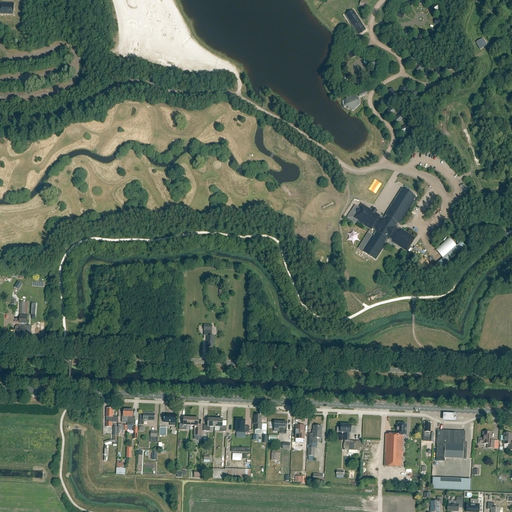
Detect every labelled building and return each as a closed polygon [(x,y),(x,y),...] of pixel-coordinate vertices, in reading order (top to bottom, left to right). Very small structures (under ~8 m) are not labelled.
[(0,13),(13,14),(14,4),(0,2),(0,13)] [(358,35),(366,30),(354,11),(346,16),(358,35)] [(483,39),(476,43),(480,49),(486,46),(483,39)] [(356,96),(354,97),(353,94),(349,95),(349,96),(349,97),(346,97),(347,101),(348,100),(348,105),(351,108),(350,108),(353,111),(360,104),(357,101),(356,100),(356,98),(356,96)] [(358,98),(356,98),(356,100),(357,101),(360,104),(353,111),(350,108),(351,108),(348,105),(348,100),(347,101),(346,97),(349,97),(349,96),(346,97),(346,100),(345,100),(345,101),(345,107),(349,110),(350,111),(351,110),(353,112),(361,104),(359,103),(360,102),(358,98)] [(400,224),(415,201),(413,200),(415,197),(402,189),(383,219),(362,205),(354,217),(359,221),(358,221),(371,230),(372,229),(375,231),(372,236),(363,251),(376,260),(388,240),(407,251),(415,238),(397,227),(399,223),(400,224)] [(443,259),(453,250),(445,241),(435,250),(443,259)] [(15,327),(15,330),(17,330),(17,339),(27,339),(27,336),(31,336),(31,327),(27,327),(27,326),(19,326),(17,326),(16,326),(15,327)] [(214,347),(215,336),(207,336),(207,347),(208,347),(213,348),(213,347),(214,347)] [(110,409),(109,408),(108,408),(107,409),(106,427),(112,427),(112,422),(118,423),(118,418),(113,417),(113,416),(114,415),(113,414),(113,409),(110,409)] [(154,421),(154,414),(144,414),(143,418),(140,418),(140,425),(143,425),(143,421),(154,421)] [(176,423),(176,415),(164,415),(164,422),(170,423),(170,426),(175,426),(175,423),(176,423)] [(191,426),(191,418),(184,418),(184,424),(179,424),(179,430),(186,430),(186,426),(191,426)] [(198,418),(191,418),(191,426),(195,426),(195,436),(202,436),(202,425),(198,425),(198,418)] [(215,427),(215,419),(208,419),(208,425),(204,425),(203,431),(210,431),(210,427),(215,427)] [(215,419),(215,427),(220,427),(220,432),(226,432),(227,426),(222,426),(223,419),(215,419)] [(241,419),(236,419),(236,423),(236,427),(235,427),(235,431),(236,431),(236,433),(249,433),(249,427),(244,426),(245,420),(240,420),(241,419)] [(275,422),(274,431),(279,432),(286,432),(286,431),(286,428),(287,428),(287,422),(279,422),(275,422)] [(406,436),(407,424),(398,424),(397,435),(386,434),(384,467),(401,467),(403,435),(406,436)] [(424,438),(423,441),(430,442),(433,442),(434,433),(430,432),(431,424),(430,424),(428,424),(425,424),(424,432),(424,438)] [(304,439),(304,430),(303,430),(303,426),(296,425),(295,438),(304,439)] [(349,453),(360,454),(361,441),(349,440),(349,438),(350,433),(351,433),(351,425),(341,425),(341,428),(337,427),(337,432),(341,432),(345,433),(345,436),(344,443),(344,450),(349,450),(349,453)] [(309,435),(309,443),(317,443),(317,438),(321,438),(322,426),(314,426),(313,436),(309,435)] [(118,427),(113,427),(112,436),(115,436),(115,440),(110,440),(104,442),(105,445),(105,444),(105,446),(111,444),(111,443),(113,443),(113,444),(117,444),(117,440),(117,436),(118,436),(118,427)] [(466,459),(467,443),(464,443),(464,432),(437,431),(436,461),(445,461),(445,458),(466,459)] [(491,441),(491,432),(483,432),(483,439),(479,439),(479,444),(488,444),(488,448),(494,449),(494,441),(491,441)] [(501,435),(501,441),(504,441),(504,444),(509,445),(508,450),(511,450),(511,433),(504,434),(504,436),(501,435)] [(279,461),(279,453),(271,453),(271,461),(279,461)] [(214,469),(213,479),(225,479),(225,470),(214,469)] [(250,471),(225,470),(225,479),(249,480),(250,471)] [(432,478),(432,489),(470,491),(471,480),(432,478)] [(443,504),(443,498),(437,497),(437,502),(431,501),(430,511),(438,511),(439,504),(443,504)] [(462,508),(463,502),(463,498),(457,498),(457,501),(456,505),(448,504),(447,511),(458,511),(458,508),(462,508)] [(483,499),(478,499),(477,505),(467,504),(466,511),(478,511),(479,510),(482,510),(483,503),(483,499)] [(499,511),(499,508),(494,508),(494,504),(488,503),(487,510),(491,510),(491,511),(499,511)]
